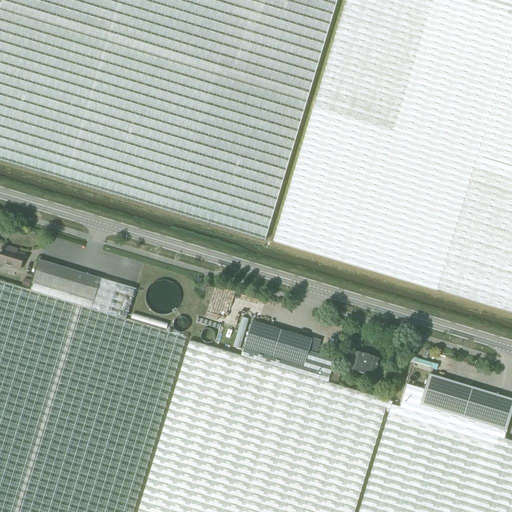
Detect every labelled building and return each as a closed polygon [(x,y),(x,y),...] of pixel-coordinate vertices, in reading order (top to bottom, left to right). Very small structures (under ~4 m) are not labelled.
[(0,0),(0,160),(265,240),(337,0),(0,0)] [(511,11),(476,1),(472,0),(344,0),(272,243),(511,314),(511,11)] [(511,0),(475,0),(476,1),(511,11),(511,7),(511,0)] [(12,248),(2,246),(0,252),(0,263),(20,270),(24,255),(11,251),(12,248)] [(93,302),(100,279),(40,260),(32,284),(93,302)] [(93,302),(32,284),(30,291),(0,281),(0,511),(133,511),(186,338),(125,320),(135,289),(100,279),(93,302)] [(251,320),(241,357),(328,383),(335,360),(309,352),(312,339),(251,320)] [(354,511),(388,401),(328,383),(241,357),(189,341),(137,511),(354,511)] [(374,376),(379,359),(369,356),(369,355),(364,354),(364,355),(354,352),(349,369),(359,372),(359,373),(363,374),(364,373),(374,376)] [(415,358),(413,363),(436,369),(438,365),(415,358)] [(511,398),(429,374),(425,390),(420,405),(507,431),(511,412),(511,398)] [(511,511),(511,441),(504,439),(507,431),(420,405),(425,390),(407,384),(400,407),(391,405),(358,511),(511,511)]
